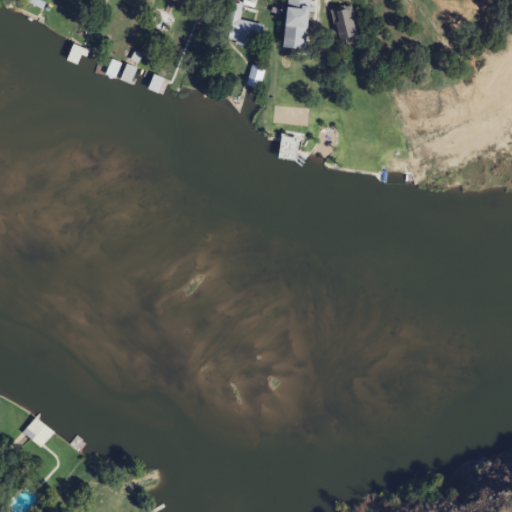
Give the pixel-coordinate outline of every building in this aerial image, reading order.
[(160,0),(174,8),(178,0),(160,0)] [(246,50),(248,39),(256,41),(259,26),(236,21),(239,6),(225,3),(219,33),(233,35),(231,47),(246,50)] [(68,41),(62,57),(79,64),(90,44),(68,41)] [(106,54),(118,60),(116,76),(95,64),(106,54)] [(124,62),(134,66),(128,81),(116,76),(124,62)] [(257,89),(261,69),(248,66),(243,86),(257,89)] [(149,71),(161,76),(154,93),(143,89),(149,71)] [(279,134),(298,135),(299,158),(274,158),(279,134)] [(29,417),(53,432),(40,449),(19,432),(29,417)]
